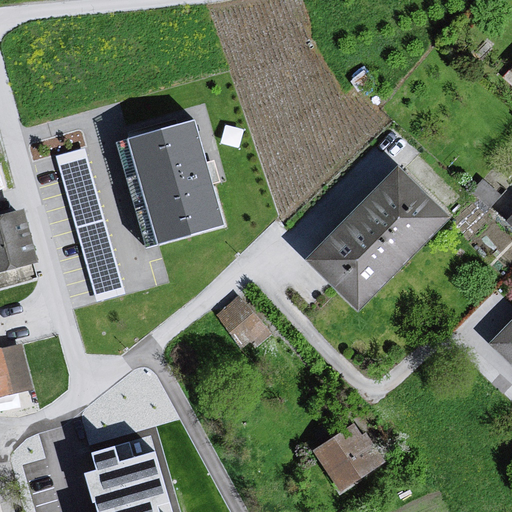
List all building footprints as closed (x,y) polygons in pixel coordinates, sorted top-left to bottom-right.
[(511,66),(503,77),(511,83),(511,66)] [(195,122),(129,141),(159,246),(226,227),(195,122)] [(87,148),(58,156),(97,302),(126,295),(87,148)] [(382,172),(292,264),(343,317),(437,222),(382,172)] [(511,211),(499,226),(511,239),(511,211)] [(24,212),(0,218),(0,274),(39,264),(24,212)] [(211,320),(244,357),(266,340),(235,304),(211,320)] [(511,315),(481,348),(511,376),(511,315)] [(16,348),(0,351),(0,399),(26,394),(16,348)] [(349,429),(303,457),(337,499),(377,468),(349,429)] [(172,511),(153,450),(120,460),(115,444),(91,451),(96,468),(83,472),(95,511),(172,511)]
